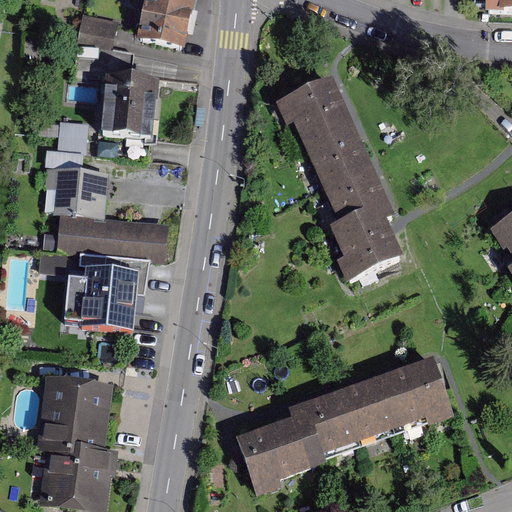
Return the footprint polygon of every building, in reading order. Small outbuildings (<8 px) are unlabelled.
[(189,0),(146,0),(136,43),(177,53),(189,0)] [(511,13),(511,0),(485,0),(485,12),(511,13)] [(83,44),(116,50),(120,24),(88,19),(83,44)] [(180,144),(186,89),(140,84),(143,60),(91,54),(87,82),(113,85),(107,135),(180,144)] [(296,126),(341,224),(372,209),(380,225),(394,218),(331,83),(280,105),(292,128),(296,126)] [(117,179),(55,172),(50,216),(65,218),(61,253),(171,266),(176,230),(112,223),(117,179)] [(398,263),(380,225),(372,209),(341,224),(331,228),(347,261),(341,264),(352,285),(398,263)] [(511,229),(495,241),(511,266),(511,229)] [(153,281),(90,275),(84,333),(147,340),(153,281)] [(444,366),(357,399),(379,456),(466,423),(444,366)] [(129,392),(60,380),(37,507),(63,511),(116,511),(127,456),(117,454),(129,392)] [(357,399),(243,446),(266,501),(379,456),(357,399)]
